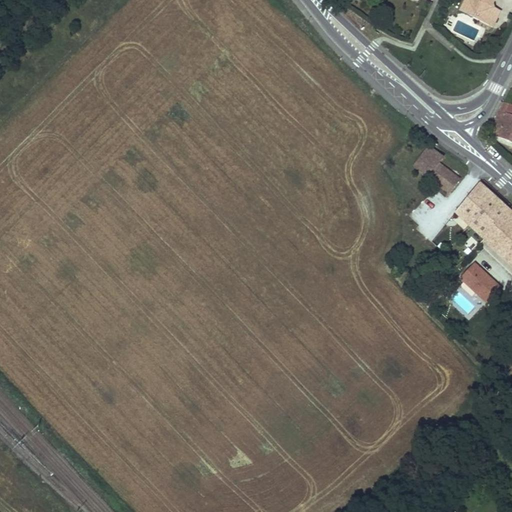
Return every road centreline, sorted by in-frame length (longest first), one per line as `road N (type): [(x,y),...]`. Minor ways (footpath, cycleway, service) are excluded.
road 1 (secondary): [(307,0),(333,35),(426,121)]
road 2 (secondary): [(439,110),(321,0)]
